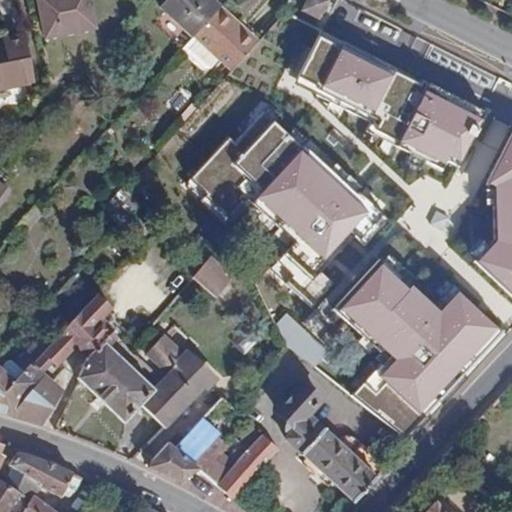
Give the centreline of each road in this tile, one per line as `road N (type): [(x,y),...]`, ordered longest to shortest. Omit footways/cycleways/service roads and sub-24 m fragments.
road 1 (residential): [(366,511),(511,358)]
road 2 (residential): [(0,426),(190,511)]
